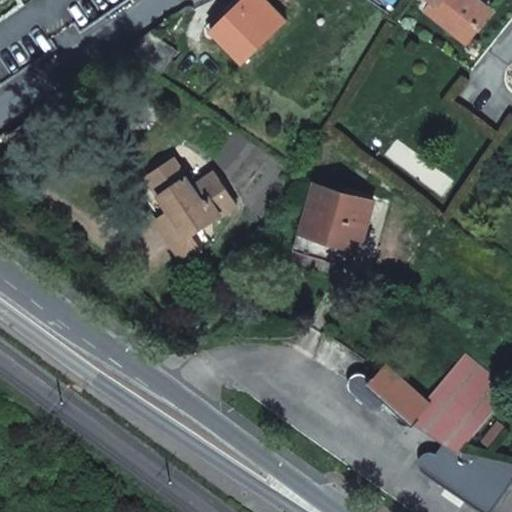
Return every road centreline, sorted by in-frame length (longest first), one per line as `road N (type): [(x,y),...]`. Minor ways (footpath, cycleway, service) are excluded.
road 1 (secondary): [(326,511),(0,281)]
road 2 (residential): [(159,0),(0,122)]
